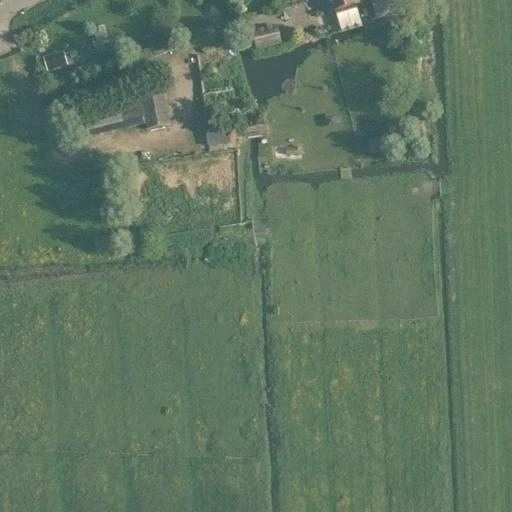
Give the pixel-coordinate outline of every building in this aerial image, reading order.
[(322,0),(325,9),(356,0),(322,0)] [(368,0),(374,15),(403,5),(401,0),(368,0)] [(97,20),(86,22),(88,37),(99,36),(97,20)] [(280,39),(274,20),(250,27),(255,46),(280,39)] [(202,84),(230,77),(228,68),(238,66),(230,32),(192,41),(202,84)] [(45,66),(56,63),(51,50),(41,53),(45,66)] [(144,124),(169,119),(160,79),(135,85),(144,124)] [(74,128),(121,113),(116,100),(70,114),(74,128)] [(226,114),(204,116),(207,140),(229,138),(226,114)] [(367,141),(390,138),(389,128),(366,131),(367,141)]
